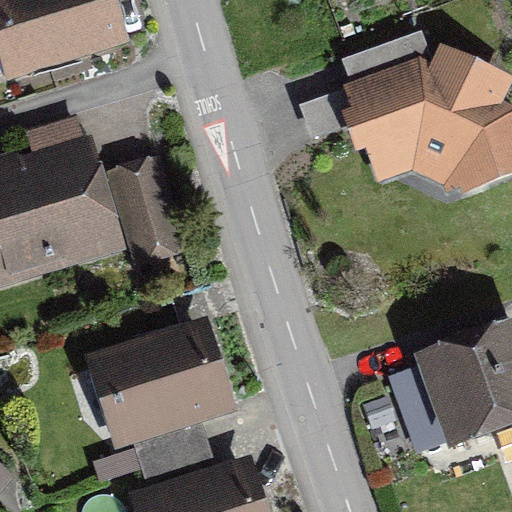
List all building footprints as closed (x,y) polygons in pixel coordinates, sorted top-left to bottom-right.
[(112,42),(98,0),(9,0),(0,3),(0,38),(11,74),(112,42)] [(417,38),(415,39),(350,62),(361,92),(350,96),(376,168),(421,151),(459,170),(465,188),(511,171),(511,138),(507,125),(484,114),(497,88),(442,63),(432,83),(421,78),(426,65),(417,38)] [(63,188),(56,165),(21,175),(21,173),(10,168),(0,170),(0,277),(106,246),(87,181),(63,188)] [(137,262),(175,250),(151,170),(112,181),(137,262)] [(219,408),(196,337),(96,369),(119,440),(219,408)] [(424,367),(431,389),(451,443),(511,420),(511,344),(510,338),(486,346),(484,341),(446,354),(448,359),(424,367)] [(424,391),(398,401),(415,449),(441,439),(424,391)] [(252,511),(240,475),(140,507),(141,511),(252,511)]
